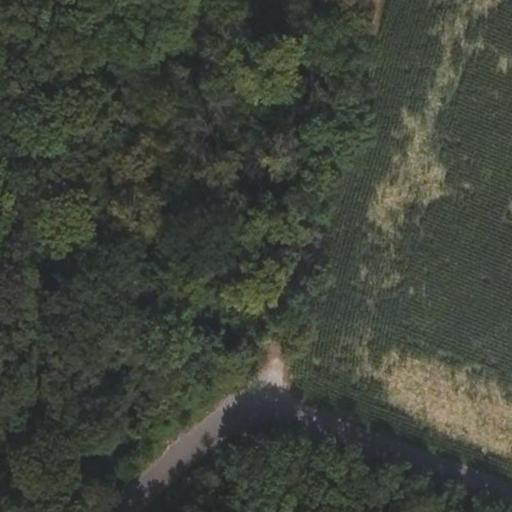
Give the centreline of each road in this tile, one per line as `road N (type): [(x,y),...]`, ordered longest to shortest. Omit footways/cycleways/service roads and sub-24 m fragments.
road 1 (track): [(380,0),(279,400)]
road 2 (track): [(279,400),(511,494)]
road 3 (track): [(279,400),(108,511)]
